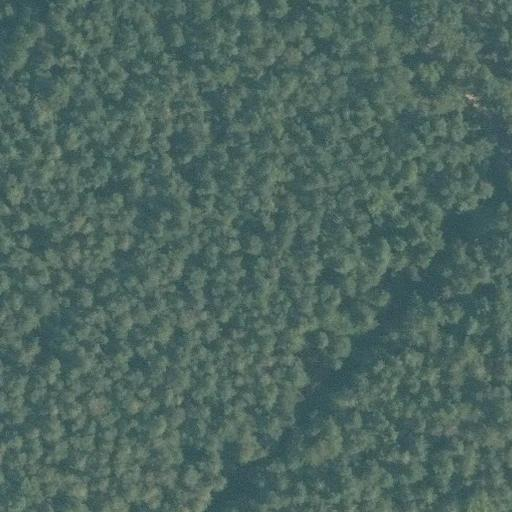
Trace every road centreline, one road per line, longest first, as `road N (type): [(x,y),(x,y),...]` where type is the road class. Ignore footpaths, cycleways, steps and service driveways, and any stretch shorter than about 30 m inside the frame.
road 1 (track): [(242,0),(338,157),(511,385)]
road 2 (track): [(511,144),(398,0)]
